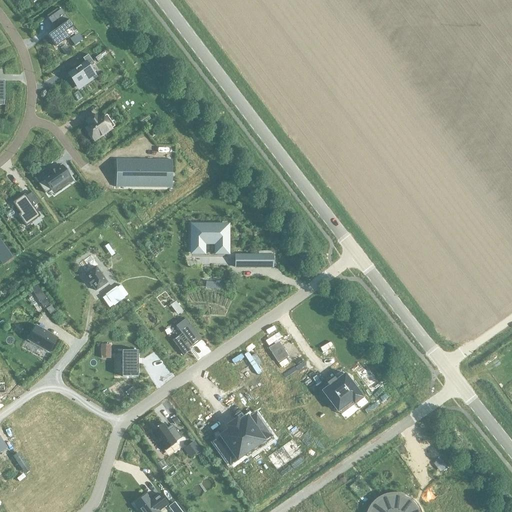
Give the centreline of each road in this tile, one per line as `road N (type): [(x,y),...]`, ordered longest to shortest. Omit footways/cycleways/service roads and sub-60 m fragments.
road 1 (tertiary): [(354,254),(158,0)]
road 2 (residential): [(354,254),(121,424)]
road 3 (residential): [(281,511),(460,384)]
road 4 (tertiary): [(444,365),(354,254)]
